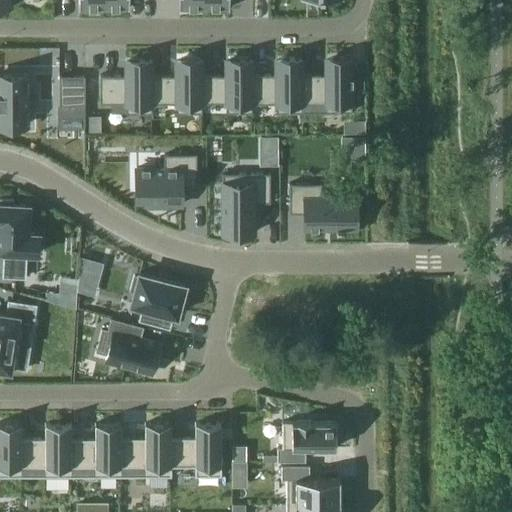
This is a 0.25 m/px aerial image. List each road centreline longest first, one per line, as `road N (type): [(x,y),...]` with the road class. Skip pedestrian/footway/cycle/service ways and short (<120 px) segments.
road 1 (residential): [(362,0),(342,27),(0,28)]
road 2 (residential): [(226,265),(511,262)]
road 3 (residential): [(214,368),(353,404),(363,422),(365,511)]
road 4 (residential): [(0,161),(144,240),(226,265)]
road 5 (residential): [(214,368),(190,391),(0,392)]
